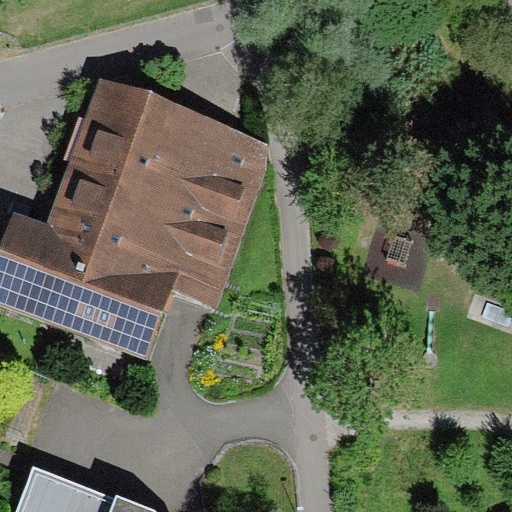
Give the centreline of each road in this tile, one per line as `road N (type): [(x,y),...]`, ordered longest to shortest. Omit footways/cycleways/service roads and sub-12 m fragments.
road 1 (residential): [(243,0),(280,131),(307,511)]
road 2 (residential): [(0,77),(237,0)]
